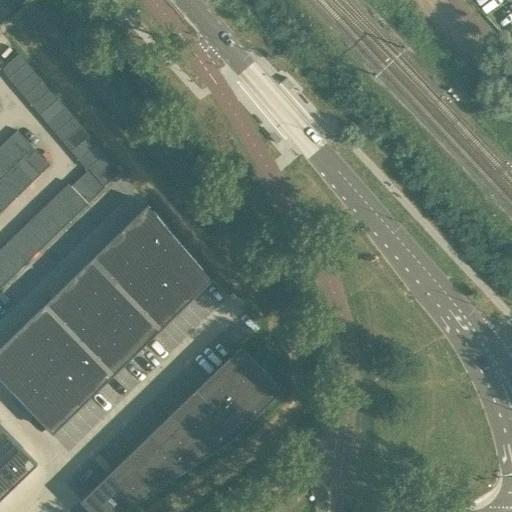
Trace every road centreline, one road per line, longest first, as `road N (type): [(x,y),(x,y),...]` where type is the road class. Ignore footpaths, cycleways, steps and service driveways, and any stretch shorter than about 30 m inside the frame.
road 1 (tertiary): [(483,352),(183,0)]
road 2 (tertiary): [(483,352),(511,492)]
